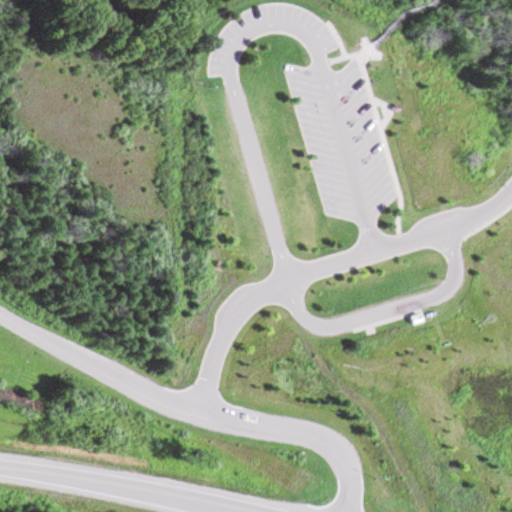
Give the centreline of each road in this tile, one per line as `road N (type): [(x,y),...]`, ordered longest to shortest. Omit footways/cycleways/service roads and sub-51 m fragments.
road 1 (residential): [(0,316),(138,396),(320,448),(335,463),(343,511)]
road 2 (secondary): [(0,470),(245,511)]
